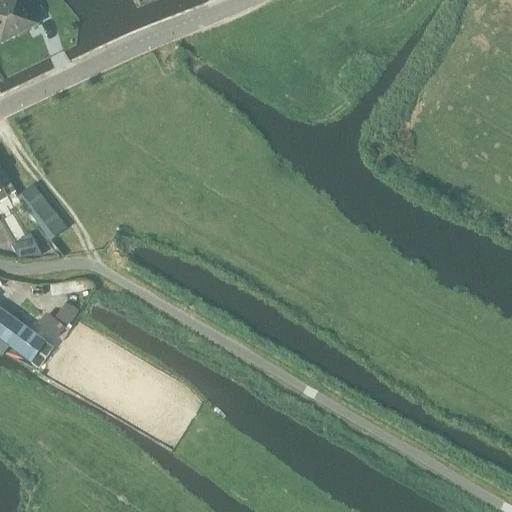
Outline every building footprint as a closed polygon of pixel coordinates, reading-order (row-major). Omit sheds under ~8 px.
[(9,0),(0,5),(0,37),(2,41),(36,24),(26,4),(33,0),(9,0)] [(67,229),(33,185),(17,198),(52,241),(67,229)] [(10,246),(18,260),(42,258),(29,235),(10,246)] [(67,303),(55,319),(66,328),(78,312),(67,303)] [(0,339),(10,346),(40,368),(55,347),(31,330),(31,331),(0,308),(0,339)] [(48,314),(41,324),(58,337),(66,328),(55,319),(48,314)] [(0,341),(0,354),(2,356),(9,348),(0,341)]
